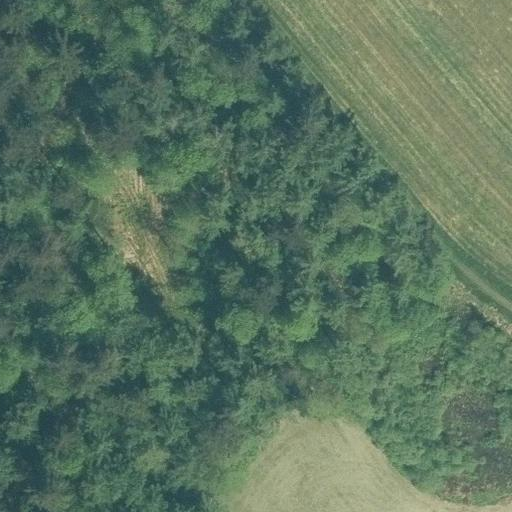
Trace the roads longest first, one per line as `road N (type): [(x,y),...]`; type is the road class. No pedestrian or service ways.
road 1 (track): [(511,309),(452,266),(234,0)]
road 2 (track): [(0,219),(112,0)]
road 3 (track): [(0,377),(36,511)]
